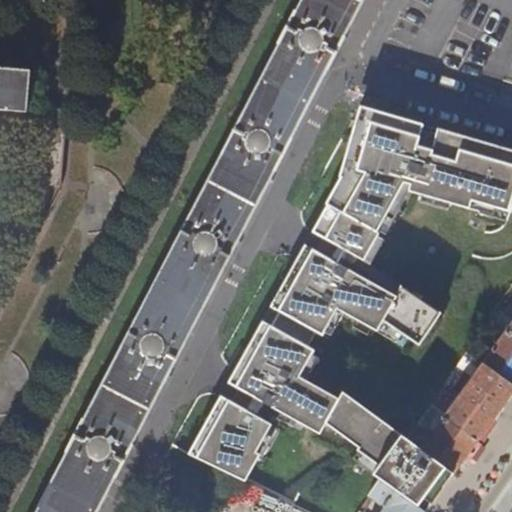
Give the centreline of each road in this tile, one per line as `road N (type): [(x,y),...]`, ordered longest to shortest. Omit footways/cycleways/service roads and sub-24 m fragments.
road 1 (residential): [(372,65),(346,69),(153,440)]
road 2 (residential): [(381,79),(511,120)]
